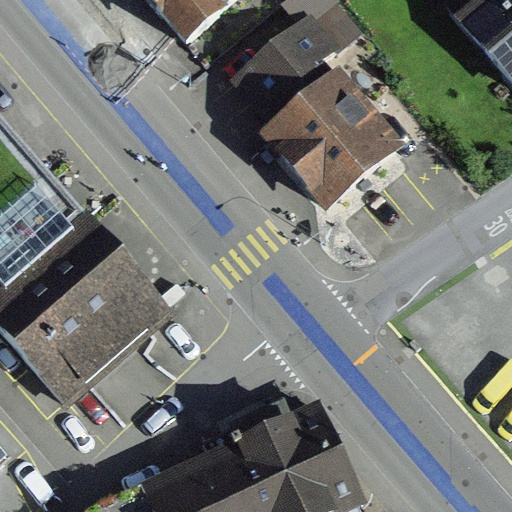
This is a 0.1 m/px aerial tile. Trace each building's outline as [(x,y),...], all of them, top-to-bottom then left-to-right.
[(232,0),(133,0),(176,49),(232,0)] [(324,216),(402,148),(336,73),(378,39),(345,0),(296,0),(290,5),(300,17),(232,74),(277,125),(258,140),(324,216)] [(511,0),(501,0),(493,8),(485,0),(458,0),(444,13),(462,33),(511,88),(511,0)] [(151,346),(173,327),(0,127),(0,345),(65,420),(95,394),(133,438),(188,390),(151,346)] [(362,511),(317,419),(136,498),(111,511),(362,511)]
